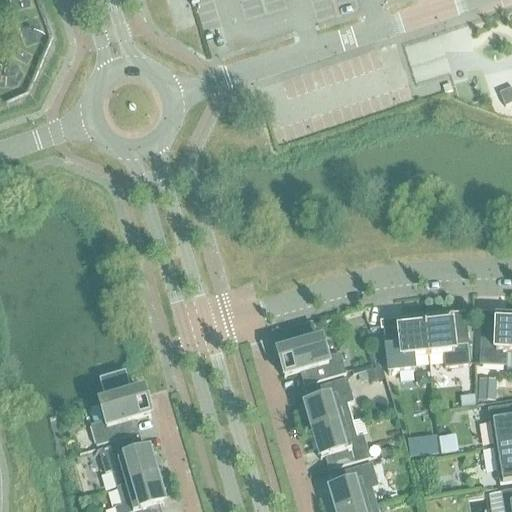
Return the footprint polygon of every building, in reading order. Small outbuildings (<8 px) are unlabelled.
[(442,88),(444,95),(452,93),(450,85),(442,88)] [(389,94),(393,106),(410,101),(406,88),(389,94)] [(505,109),(511,106),(511,89),(499,96),(505,109)] [(479,368),(506,369),(506,355),(511,355),(511,314),(505,314),(505,316),(506,316),(506,320),(481,318),(481,321),(479,368)] [(442,316),(423,318),(428,359),(443,357),(444,371),(471,368),(466,321),(466,319),(441,322),(441,318),(442,318),(442,316)] [(428,359),(423,318),(405,320),(405,322),(406,322),(407,325),(382,328),(382,331),(383,331),(388,377),(414,374),(413,360),(428,359)] [(305,390),(346,378),(340,357),(326,361),(321,345),(316,346),(311,329),(285,337),(283,332),(282,333),(291,363),(296,361),(304,390),(305,390)] [(369,384),(388,380),(386,370),(367,374),(369,384)] [(101,389),(106,407),(89,412),(94,428),(90,429),(96,450),(138,438),(128,402),(133,401),(127,381),(101,389)] [(307,418),(312,436),(352,424),(347,407),(353,405),(347,382),(306,394),(305,394),(312,418),(309,419),(308,418),(307,418)] [(511,408),(487,412),(493,450),(511,446),(511,408)] [(352,424),(312,436),(317,452),(322,451),(329,475),(329,474),(370,462),(363,439),(356,441),(352,424)] [(456,438),(439,440),(441,457),(458,454),(456,438)] [(112,475),(117,492),(156,481),(151,463),(150,464),(150,465),(147,466),(140,442),(139,442),(98,454),(105,477),(112,475)] [(511,446),(493,450),(499,487),(511,485),(511,446)] [(332,503),(334,511),(364,511),(376,509),(371,492),(378,490),(371,467),(331,479),(331,478),(330,479),(337,503),(334,504),(333,502),(332,503)] [(156,481),(117,492),(122,509),(115,511),(160,511),(156,498),(161,497),(156,481)] [(511,511),(511,493),(500,495),(503,511),(511,511)]
